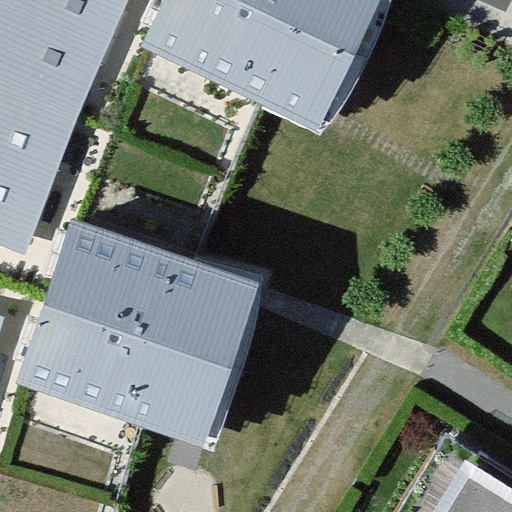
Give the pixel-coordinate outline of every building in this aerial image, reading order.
[(0,0),(0,361),(66,154),(137,0),(0,0)] [(137,0),(66,154),(0,361),(0,511),(118,511),(140,427),(26,390),(76,238),(194,276),(265,107),(154,53),(180,0),(137,0)] [(180,0),(154,53),(265,107),(331,140),(400,0),(180,0)] [(194,276),(76,238),(26,390),(140,427),(227,455),(277,303),(194,276)] [(511,511),(511,461),(477,441),(434,511),(511,511)]
